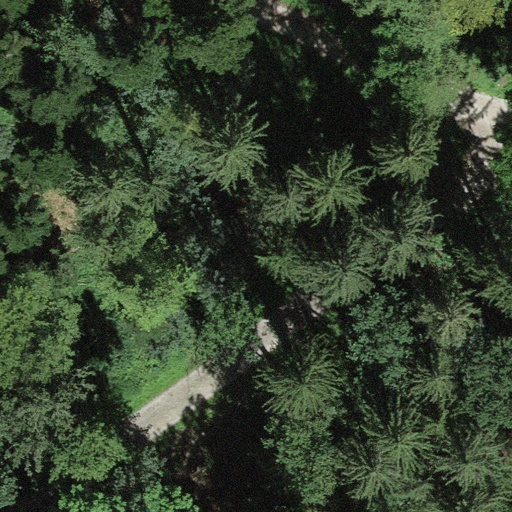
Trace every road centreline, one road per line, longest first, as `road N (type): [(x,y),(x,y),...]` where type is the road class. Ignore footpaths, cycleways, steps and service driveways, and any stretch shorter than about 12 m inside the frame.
road 1 (track): [(511,136),(18,511)]
road 2 (track): [(511,124),(231,0)]
